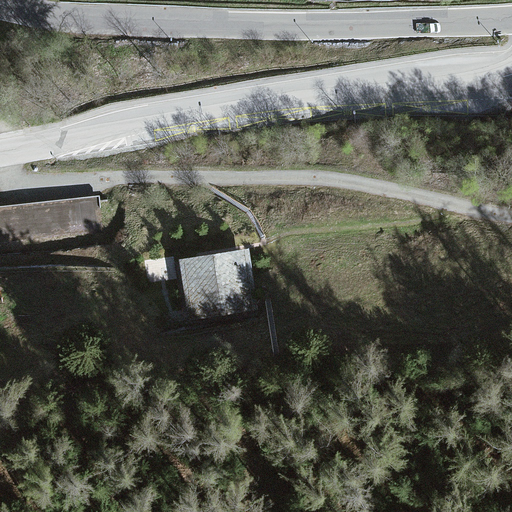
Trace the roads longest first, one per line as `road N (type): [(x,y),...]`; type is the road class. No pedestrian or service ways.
road 1 (tertiary): [(0,153),(219,103),(511,69)]
road 2 (tertiary): [(511,19),(286,26),(56,17),(0,6)]
